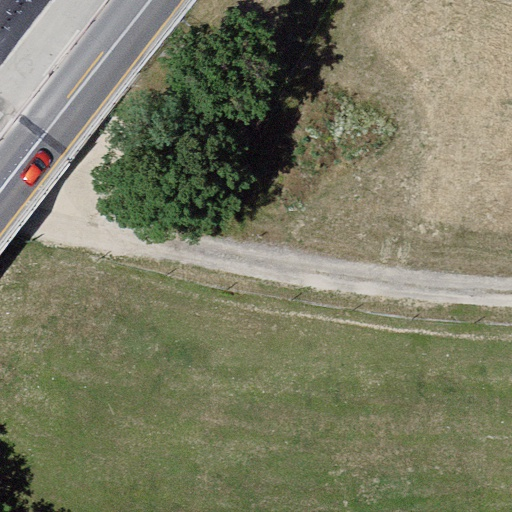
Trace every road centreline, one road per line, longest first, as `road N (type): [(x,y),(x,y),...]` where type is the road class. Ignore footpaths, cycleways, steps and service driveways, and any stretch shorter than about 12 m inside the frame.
road 1 (track): [(511,295),(407,291),(237,264),(124,231),(0,179)]
road 2 (motorway): [(0,132),(104,0)]
